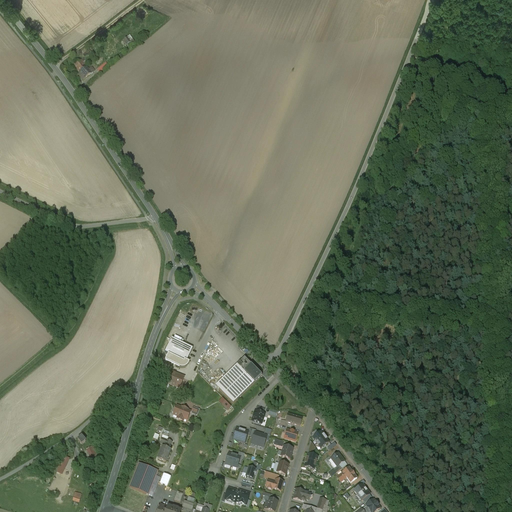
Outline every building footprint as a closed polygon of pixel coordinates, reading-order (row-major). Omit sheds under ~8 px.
[(132,36),(130,32),(125,36),(131,44),(138,39),(134,34),(132,36)] [(93,56),(89,51),(83,56),(87,61),(93,56)] [(76,69),(79,73),(86,67),(83,63),(85,62),(83,59),(74,67),(75,70),(76,69)] [(111,65),(108,61),(99,68),(102,72),(111,65)] [(89,70),(86,67),(79,73),(81,76),(80,78),(83,81),(95,71),(92,68),(89,70)] [(178,330),(182,321),(176,319),(173,328),(178,330)] [(193,349),(172,339),(165,353),(186,363),(193,349)] [(262,376),(244,358),(237,366),(255,383),(262,376)] [(255,383),(237,366),(216,387),(233,405),(255,383)] [(184,378),(163,370),(161,376),(166,378),(164,383),(180,390),(184,378)] [(222,398),(219,401),(227,410),(231,407),(222,398)] [(187,410),(182,408),(182,409),(177,407),(176,409),(174,408),(172,413),(174,414),(173,416),(179,418),(178,420),(182,421),(183,420),(187,421),(190,412),(187,411),(187,410)] [(255,411),(252,421),(261,424),(265,414),(264,414),(255,411)] [(295,416),(288,414),(286,422),(293,424),(295,416)] [(302,418),(295,416),(293,424),(300,426),(302,418)] [(239,442),(242,431),(236,429),(234,435),(233,440),(239,442)] [(285,429),(283,438),(294,442),(297,432),(285,429)] [(321,449),(330,443),(321,430),(312,437),(321,449)] [(248,433),(242,431),(239,442),(245,444),(248,436),(248,433)] [(258,446),(261,435),(255,433),(252,444),(258,446)] [(267,437),(261,435),(258,446),(263,448),(267,437)] [(284,442),(275,440),(273,445),(282,448),(284,442)] [(93,446),(86,450),(91,461),(99,458),(93,446)] [(293,449),(284,446),(281,457),(290,460),(291,455),(293,449)] [(164,448),(163,448),(158,460),(166,463),(171,451),(169,450),(164,448)] [(303,466),(314,469),(318,456),(306,453),(303,466)] [(235,456),(229,454),(225,465),(231,467),(235,456)] [(338,454),(331,459),(337,467),(339,466),(344,462),(338,454)] [(241,458),(235,456),(231,467),(237,469),(241,458)] [(286,465),(280,463),(279,464),(277,472),(285,475),(288,465),(286,465)] [(158,472),(139,464),(129,488),(148,495),(158,472)] [(246,475),(245,477),(246,477),(253,480),(254,476),(255,476),(256,473),(255,473),(256,470),(248,468),(246,475)] [(357,478),(349,468),(342,473),(343,473),(337,478),(340,483),(346,478),(350,483),(357,478)] [(279,476),(265,472),(263,479),(275,482),(275,480),(278,481),(279,476)] [(274,484),(269,483),(269,481),(267,488),(268,490),(271,490),(273,489),(280,492),(283,483),(278,481),(275,480),(275,482),(274,484)] [(362,485),(354,492),(357,496),(358,495),(362,501),(365,499),(369,495),(370,495),(362,485)] [(236,502),(239,492),(229,489),(225,500),(236,503),(236,502)] [(79,502),(82,493),(68,490),(67,495),(71,496),(70,500),(79,502)] [(310,494),(304,492),(296,490),(293,499),(301,502),(302,499),(308,501),(310,494)] [(239,491),(239,492),(236,502),(246,505),(248,501),(250,494),(239,491)] [(177,492),(174,501),(180,503),(183,494),(177,492)] [(326,500),(320,498),(317,509),(321,510),(323,511),(326,500)] [(269,499),(266,510),(273,511),(274,511),(277,502),(269,499)] [(374,501),(368,506),(373,511),(375,511),(380,508),(374,501)] [(194,505),(184,502),(182,507),(180,511),(182,511),(191,511),(192,511),(194,505)]
